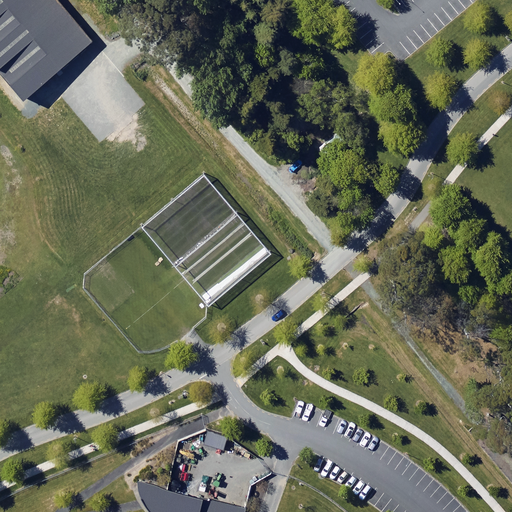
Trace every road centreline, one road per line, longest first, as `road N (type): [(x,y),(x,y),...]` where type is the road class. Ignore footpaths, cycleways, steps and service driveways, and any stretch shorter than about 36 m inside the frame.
road 1 (residential): [(209,359),(375,226),(448,115),(511,54)]
road 2 (residential): [(428,511),(367,464),(254,419),(209,359)]
road 3 (residential): [(0,450),(131,400),(209,359)]
